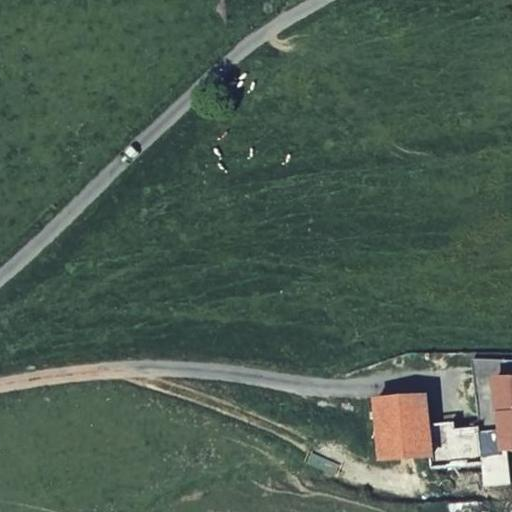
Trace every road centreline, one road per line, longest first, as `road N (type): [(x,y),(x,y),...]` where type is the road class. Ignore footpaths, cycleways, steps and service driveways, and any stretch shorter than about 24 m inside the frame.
road 1 (unclassified): [(0,384),(186,367),(324,386),(440,383)]
road 2 (unclassified): [(315,0),(236,53),(0,276)]
